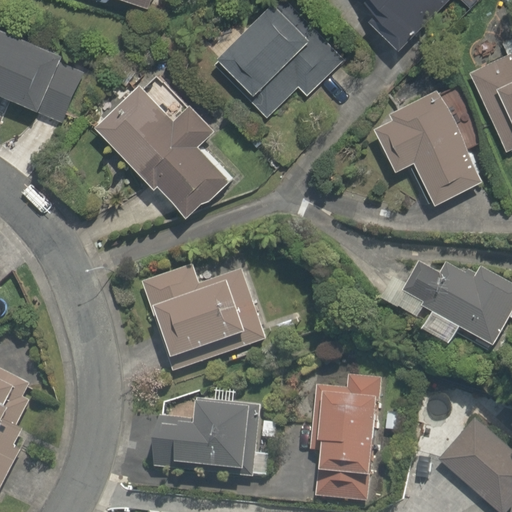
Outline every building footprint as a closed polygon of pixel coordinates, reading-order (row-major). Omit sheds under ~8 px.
[(141,0),(169,10),(173,0),(141,0)] [(312,95),(349,55),(288,0),(284,0),(224,66),(277,115),(304,87),(312,95)] [(372,0),(387,13),(378,25),(414,55),(459,0),(372,0)] [(0,93),(73,125),(95,74),(75,65),(80,56),(0,21),(0,93)] [(507,53),(476,67),(511,145),(511,33),(501,39),(507,53)] [(199,111),(163,77),(113,130),(213,223),(254,180),(216,144),(232,126),(207,102),(199,111)] [(424,81),(397,95),(409,117),(389,127),(414,176),(433,167),(452,205),(499,181),(449,82),(429,92),(424,81)] [(472,337),(496,351),(511,324),(511,279),(464,252),(451,274),(432,263),(400,316),(463,352),(472,337)] [(203,265),(148,285),(180,378),(279,344),(251,266),(209,281),(203,265)] [(0,308),(21,290),(0,266),(0,308)] [(0,363),(0,500),(6,504),(42,433),(24,424),(44,385),(0,363)] [(391,481),(394,434),(405,434),(406,413),(397,413),(398,384),(392,383),(392,376),(352,374),(352,385),(321,383),(316,459),(323,459),(320,502),(380,506),(381,481),(391,481)] [(164,418),(160,468),(260,476),(265,407),(199,401),(197,420),(164,418)] [(511,511),(511,446),(479,417),(441,460),(500,511),(511,511)]
